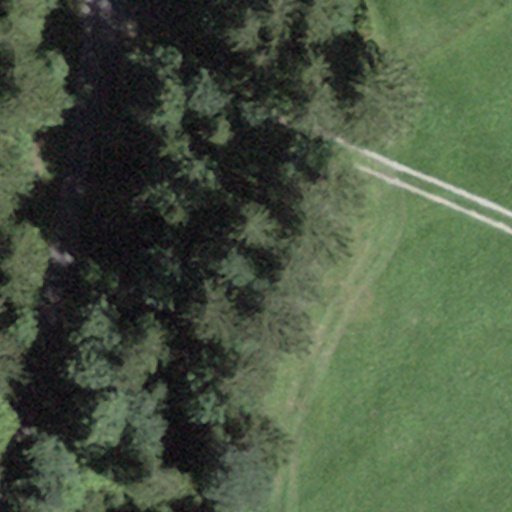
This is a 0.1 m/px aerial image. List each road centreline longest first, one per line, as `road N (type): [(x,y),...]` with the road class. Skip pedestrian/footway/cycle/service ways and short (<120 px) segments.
road 1 (track): [(511,238),(93,49)]
road 2 (track): [(96,0),(85,108),(40,312),(0,436)]
